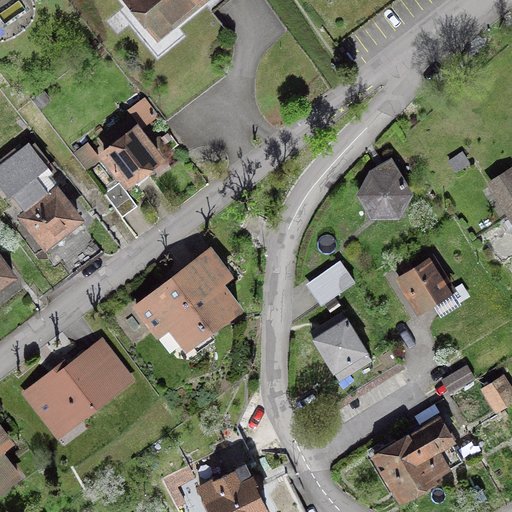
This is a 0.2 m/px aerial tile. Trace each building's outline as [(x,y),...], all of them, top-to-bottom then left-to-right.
[(202,0),(213,13),(228,0),(125,0),(141,19),(156,7),(171,26),(202,0)] [(302,0),(336,44),(352,32),(394,0),(302,0)] [(148,97),(166,121),(226,75),(208,52),(148,97)] [(155,115),(144,99),(130,110),(142,126),(155,115)] [(138,183),(148,175),(147,168),(159,159),(136,129),(104,153),(128,183),(132,180),(138,183)] [(52,172),(29,142),(0,164),(0,187),(8,198),(12,195),(27,213),(23,217),(45,245),(48,243),(52,247),(66,236),(62,231),(78,219),(46,177),(52,172)] [(88,143),(76,153),(86,167),(99,157),(88,143)] [(360,194),(372,215),(397,215),(410,193),(390,160),(372,172),(360,194)] [(511,172),(491,186),(511,217),(511,172)] [(104,193),(122,217),(137,206),(119,182),(104,193)] [(266,219),(254,213),(245,230),(257,237),(266,219)] [(209,250),(136,307),(146,320),(158,310),(186,347),(238,307),(219,283),(229,275),(209,250)] [(398,278),(418,310),(451,289),(432,258),(414,269),(410,264),(401,269),(405,274),(398,278)] [(0,284),(13,276),(0,259),(0,284)] [(339,260),(328,268),(343,289),(354,281),(339,260)] [(333,370),(362,352),(366,350),(346,318),(313,338),(333,370)] [(386,337),(366,350),(362,352),(378,377),(402,363),(386,337)] [(26,393),(55,430),(77,413),(80,417),(130,379),(110,354),(99,363),(89,350),(53,378),(50,374),(26,393)] [(331,406),(378,377),(362,352),(333,370),(315,381),(331,406)] [(474,377),(466,364),(442,379),(450,392),(474,377)] [(511,394),(502,378),(485,389),(497,408),(511,398),(511,394)] [(463,460),(438,418),(374,456),(400,499),(439,476),(438,474),(463,460)] [(0,490),(18,476),(0,452),(0,440),(4,438),(0,433),(0,490)] [(245,465),(254,461),(244,441),(191,468),(211,511),(262,511),(266,510),(257,490),(259,489),(253,476),(251,477),(245,465)]
